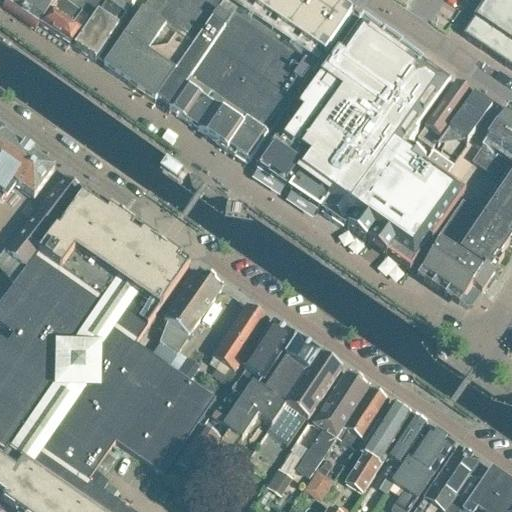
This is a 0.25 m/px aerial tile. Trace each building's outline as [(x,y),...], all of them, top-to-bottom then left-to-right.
[(80,16),(67,6),(58,0),(3,0),(4,6),(69,49),(78,36),(69,30),(80,16)] [(67,6),(80,16),(89,22),(100,4),(94,0),(114,0),(131,11),(137,0),(65,0),(69,3),(67,6)] [(154,107),(155,105),(211,24),(227,0),(154,0),(102,72),(154,107)] [(307,0),(245,0),(223,33),(169,114),(168,115),(197,136),(234,162),(235,159),(247,168),(344,26),(307,0)] [(511,0),(489,0),(463,39),(511,71),(511,0)] [(94,66),(125,19),(105,4),(73,52),(94,66)] [(169,114),(223,33),(211,24),(155,105),(169,114)] [(274,145),(254,174),(286,195),(290,198),(320,218),(342,186),(370,145),(386,122),(391,115),(388,113),(395,104),(393,103),(419,70),(393,50),(390,54),(362,33),(322,87),(318,84),(274,145)] [(342,186),(320,218),(343,234),(345,230),(347,231),(345,234),(364,247),(366,244),(368,246),(367,247),(382,258),(408,276),(431,244),(426,241),(460,194),(444,183),(452,171),(432,157),(424,168),(423,168),(423,167),(405,155),(419,135),(417,133),(449,88),(420,68),(419,70),(393,103),(395,104),(388,113),(391,115),(386,122),(370,145),(342,186)] [(425,134),(417,145),(418,146),(431,155),(439,144),(441,145),(472,102),(454,89),(452,91),(423,132),(425,134)] [(472,102),(435,153),(440,156),(452,140),(465,150),(490,115),(472,102)] [(486,145),(485,147),(511,165),(511,122),(505,118),(486,145)] [(32,204),(53,177),(2,141),(0,138),(0,199),(5,203),(13,191),(32,204)] [(495,182),(503,170),(480,153),(471,166),(495,182)] [(175,180),(181,172),(166,161),(160,169),(175,180)] [(511,178),(458,257),(488,278),(511,242),(511,178)] [(24,271),(83,198),(62,183),(0,261),(0,267),(8,274),(15,264),(24,271)] [(124,511),(88,486),(114,448),(161,480),(214,404),(134,349),(189,271),(163,254),(162,256),(158,253),(154,251),(155,248),(83,198),(33,271),(31,270),(0,308),(0,329),(13,340),(7,348),(0,343),(0,500),(4,503),(1,508),(6,511),(124,511)] [(452,251),(477,215),(463,205),(437,241),(452,251)] [(438,251),(418,281),(460,309),(466,313),(471,312),(480,300),(489,286),(438,251)] [(175,360),(221,294),(197,277),(163,326),(167,329),(159,349),(175,360)] [(233,378),(267,326),(246,311),(212,363),(233,378)] [(257,390),(260,386),(262,387),(292,342),(272,329),(242,374),(245,376),(241,381),(252,388),(255,390),(255,389),(257,390)] [(252,388),(222,432),(241,445),(257,422),(271,431),(284,412),(285,412),(320,361),(296,345),(284,362),(285,363),(263,396),(255,390),(252,388)] [(167,371),(175,360),(159,349),(151,361),(167,371)] [(306,426),(341,376),(320,361),(285,412),(284,412),(271,431),(266,439),(286,452),(304,425),(306,426)] [(335,444),(368,394),(345,379),(312,430),(321,436),(295,476),(308,485),(335,444)] [(368,394),(335,444),(355,457),(362,447),(388,407),(368,394)] [(384,463),(411,422),(391,409),(359,458),(362,460),(343,489),(360,500),(384,463)] [(406,465),(427,433),(411,422),(384,463),(395,470),(379,495),(385,498),(390,490),(400,472),(406,465)] [(201,432),(174,471),(192,483),(218,444),(201,432)] [(409,511),(429,482),(453,450),(427,433),(406,465),(400,472),(390,490),(402,497),(392,511),(409,511)] [(290,483),(307,455),(296,448),(269,492),(279,497),(288,483),(290,483)] [(429,511),(431,509),(435,511),(447,511),(478,467),(457,453),(416,511),(429,511)] [(319,473),(305,492),(321,505),(335,486),(319,473)] [(511,511),(511,490),(490,475),(465,511),(460,511),(453,507),(449,511),(511,511)] [(111,502),(116,494),(107,488),(102,496),(111,502)]
